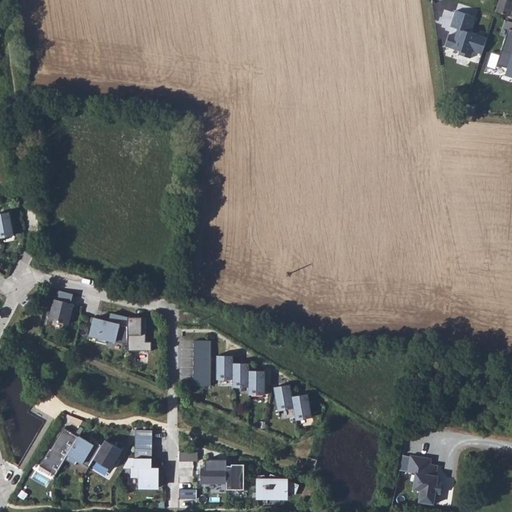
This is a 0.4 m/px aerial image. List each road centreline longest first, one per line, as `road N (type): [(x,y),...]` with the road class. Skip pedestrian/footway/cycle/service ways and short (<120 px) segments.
road 1 (residential): [(173,511),(172,314),(27,274),(18,291)]
road 2 (track): [(27,274),(30,191),(0,0)]
